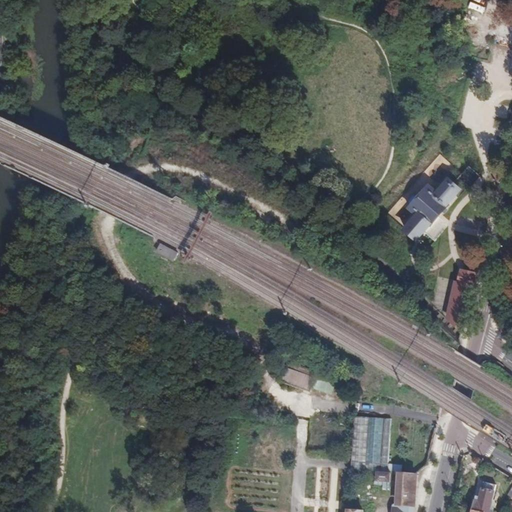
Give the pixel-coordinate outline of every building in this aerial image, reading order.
[(468,17),(483,19),(485,6),(469,4),(468,17)] [(103,35),(86,29),(81,42),(99,47),(103,35)] [(467,167),(459,178),(471,187),(480,176),(467,167)] [(405,231),(416,241),(459,190),(448,181),(435,197),(428,190),(419,200),(415,197),(412,196),(408,200),(408,203),(413,207),(412,208),(420,215),(405,231)] [(176,263),(180,254),(162,245),(158,254),(176,263)] [(430,292),(435,272),(423,270),(418,289),(430,292)] [(462,333),(475,275),(462,272),(450,323),(462,333)] [(511,334),(508,325),(502,327),(506,337),(511,334)] [(314,378),(281,367),(276,382),(309,393),(314,378)] [(313,389),(332,394),(335,381),(316,377),(313,389)] [(390,473),(400,474),(401,466),(387,464),(391,418),(355,415),(351,469),(376,472),(376,482),(389,483),(390,473)] [(414,507),(416,475),(400,474),(398,506),(414,507)] [(475,501),(473,510),(479,511),(489,511),(496,484),(484,481),(479,501),(475,501)]
